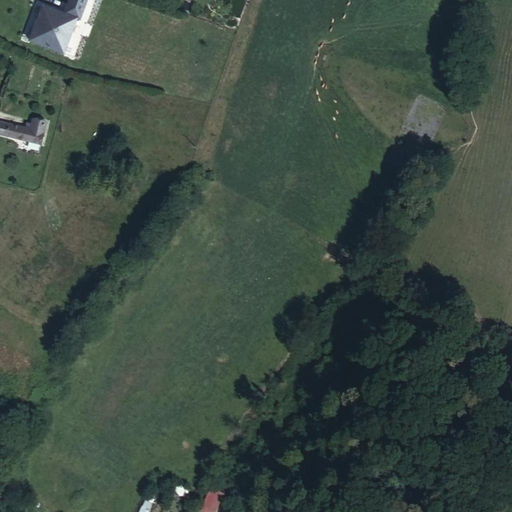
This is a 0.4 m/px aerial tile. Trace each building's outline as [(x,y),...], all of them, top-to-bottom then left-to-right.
[(31,44),(71,56),(87,0),(70,0),(69,5),(62,3),(60,9),(43,4),(31,44)] [(28,127),(0,120),(0,133),(30,141),(33,129),(28,127)] [(36,142),(42,122),(36,121),(35,124),(33,129),(30,141),(36,142)] [(46,123),(42,122),(36,142),(40,143),(46,123)] [(171,481),(168,488),(182,494),(185,487),(171,481)]
